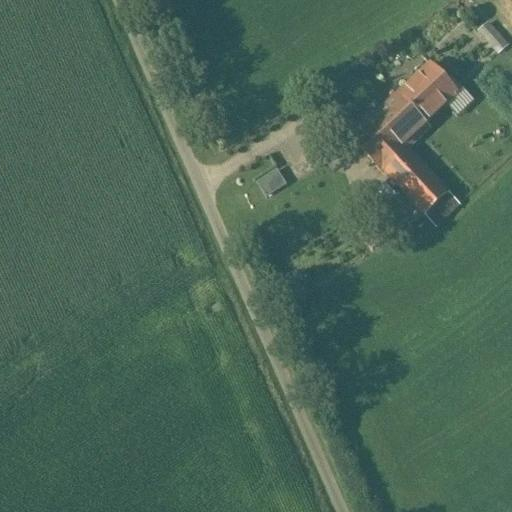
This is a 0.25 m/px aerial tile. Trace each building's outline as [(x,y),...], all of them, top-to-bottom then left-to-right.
[(496,53),(507,44),(488,21),(477,30),(496,53)] [(432,67),(400,98),(427,126),(459,95),(432,67)] [(394,92),(349,136),(386,175),(410,153),(432,132),(427,126),(400,98),(394,92)] [(386,175),(429,222),(435,228),(459,206),(410,153),(386,175)] [(262,197),(285,187),(278,169),(254,179),(262,197)]
